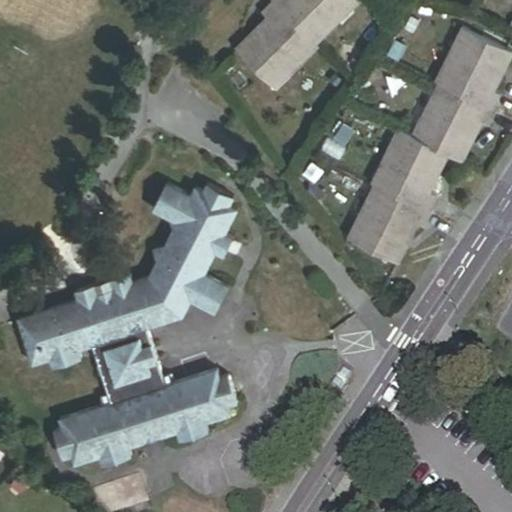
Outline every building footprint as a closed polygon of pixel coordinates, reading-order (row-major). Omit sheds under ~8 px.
[(314,41),(273,0),(272,0),(262,11),(268,17),(254,30),(257,34),(239,51),(269,82),(293,59),(297,63),(316,44),(314,41)] [(331,17),(348,0),(273,0),(314,41),(335,20),(331,17)] [(501,72),(496,70),(507,48),(468,28),(453,58),(448,56),(436,80),(439,81),(492,108),(500,92),(492,89),(501,72)] [(472,136),(480,120),(487,124),(495,109),(492,108),(439,81),(426,107),(430,109),(416,137),(442,150),(446,152),(456,157),(468,134),(472,136)] [(427,191),(435,174),(431,172),(442,150),(416,137),(404,131),(390,159),(386,157),(373,183),(375,184),(427,210),(434,195),(427,191)] [(78,299),(18,318),(33,364),(49,359),(52,367),(82,357),(80,349),(94,345),(148,327),(184,316),(192,301),(215,312),(230,285),(206,272),(216,253),(224,257),(234,236),(226,232),(239,209),(231,204),(235,197),(207,182),(203,191),(195,187),(191,195),(167,182),(153,208),(178,222),(149,275),(134,280),(131,272),(75,290),(78,299)] [(423,225),(429,211),(427,210),(375,184),(363,210),(367,212),(353,240),(391,259),(403,236),(407,238),(416,221),(423,225)] [(511,321),(501,334),(511,343),(511,321)] [(148,327),(94,345),(109,393),(101,395),(104,403),(173,381),(171,374),(164,376),(148,327)] [(104,403),(60,417),(62,426),(54,429),(63,459),(72,456),(74,465),(100,457),(103,465),(133,456),(130,447),(177,432),(180,440),(210,431),(207,422),(233,414),(230,406),(239,403),(229,373),(221,375),(218,367),(173,381),(104,403)]
